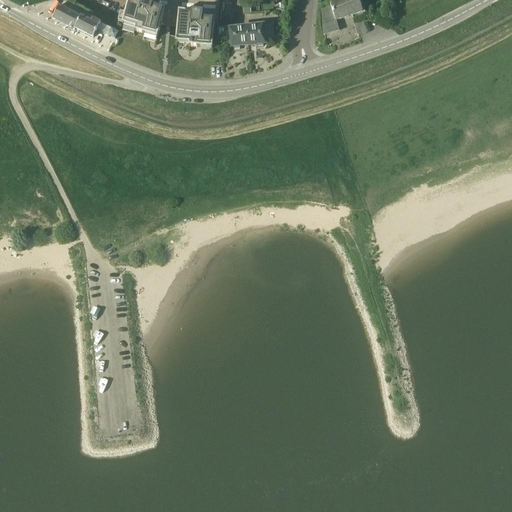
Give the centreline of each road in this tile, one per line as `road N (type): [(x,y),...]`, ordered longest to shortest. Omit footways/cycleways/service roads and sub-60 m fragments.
road 1 (tertiary): [(308,73),(242,90),(188,91),(144,79),(0,10)]
road 2 (tertiary): [(308,73),(422,34),(489,0)]
